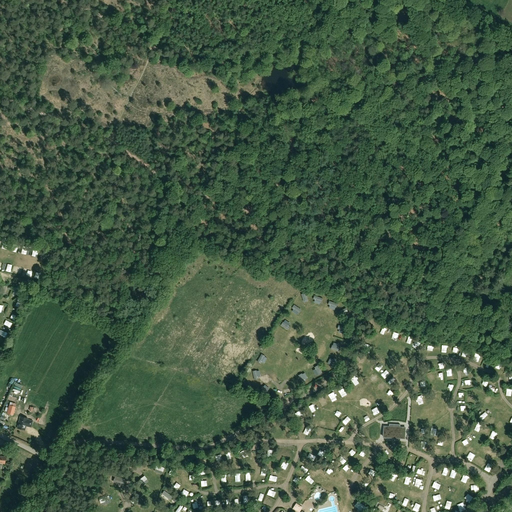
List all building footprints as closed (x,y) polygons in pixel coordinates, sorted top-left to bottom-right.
[(290,327),(283,322),(281,326),(288,330),(290,327)] [(395,381),(401,376),(398,373),(392,378),(395,381)] [(15,390),(23,393),(26,388),(17,384),(15,390)] [(267,395),(269,392),(262,387),(260,390),(267,395)] [(13,415),(15,407),(9,405),(6,414),(13,415)] [(20,417),(17,429),(25,430),(26,426),(31,428),(33,421),(28,420),(28,419),(20,417)] [(397,440),(397,438),(405,438),(405,428),(400,428),(400,425),(389,424),(389,427),(384,427),(383,437),(391,437),(391,440),(397,440)] [(342,463),(345,465),(350,459),(348,457),(342,463)] [(144,475),(136,482),(139,486),(147,479),(144,475)] [(135,493),(130,501),(134,504),(139,495),(135,493)] [(110,500),(108,496),(99,499),(101,504),(110,500)] [(293,509),(297,511),(299,511),(303,507),(301,506),(296,503),(293,509)]
